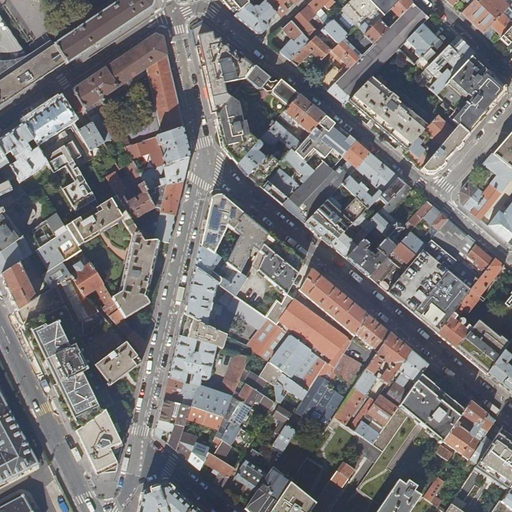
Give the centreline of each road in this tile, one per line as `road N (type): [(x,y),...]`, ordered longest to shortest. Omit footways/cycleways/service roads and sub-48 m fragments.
road 1 (residential): [(204,157),(173,13),(201,6),(435,195)]
road 2 (residential): [(511,413),(204,157)]
road 3 (residential): [(204,157),(138,444)]
road 4 (residential): [(0,319),(92,511)]
